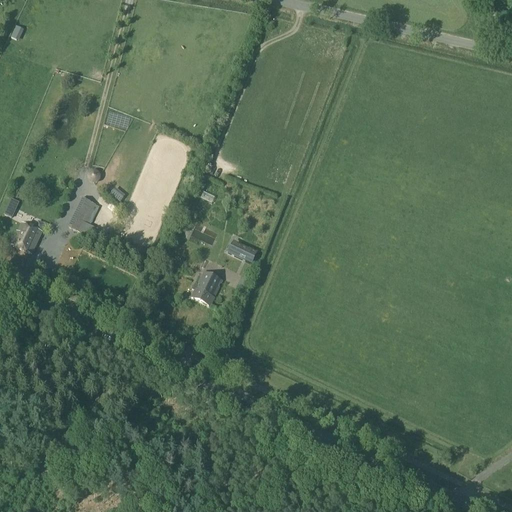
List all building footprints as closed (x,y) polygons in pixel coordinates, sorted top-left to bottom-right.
[(104,180),(96,173),(90,180),(98,187),(104,180)] [(81,199),(79,205),(68,228),(93,241),(99,230),(90,226),(99,208),(81,199)] [(11,200),(8,206),(15,209),(18,203),(11,200)] [(10,221),(13,215),(6,212),(3,218),(10,221)] [(21,223),(10,246),(31,255),(41,233),(45,225),(38,222),(34,230),(21,223)] [(194,246),(197,236),(181,232),(179,242),(194,246)] [(233,244),(227,255),(251,266),(257,254),(246,249),(246,250),(233,244)] [(155,267),(165,271),(166,270),(172,272),(174,267),(168,265),(169,263),(159,259),(155,267)] [(203,274),(197,286),(194,285),(192,291),(194,292),(191,299),(209,307),(221,282),(203,274)] [(239,311),(249,308),(245,295),(236,298),(239,311)]
